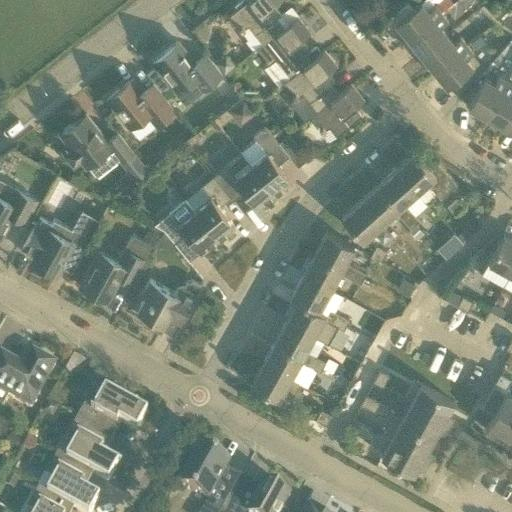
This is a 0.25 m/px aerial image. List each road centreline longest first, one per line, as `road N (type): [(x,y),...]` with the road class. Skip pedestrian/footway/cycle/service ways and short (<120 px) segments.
road 1 (residential): [(197,397),(307,204),(412,107)]
road 2 (residential): [(406,511),(197,397)]
road 3 (residential): [(197,397),(0,286)]
road 4 (residential): [(0,130),(158,0)]
road 5 (residential): [(412,107),(324,0)]
road 6 (residential): [(133,511),(197,397)]
road 7 (residential): [(511,184),(463,159),(412,107)]
